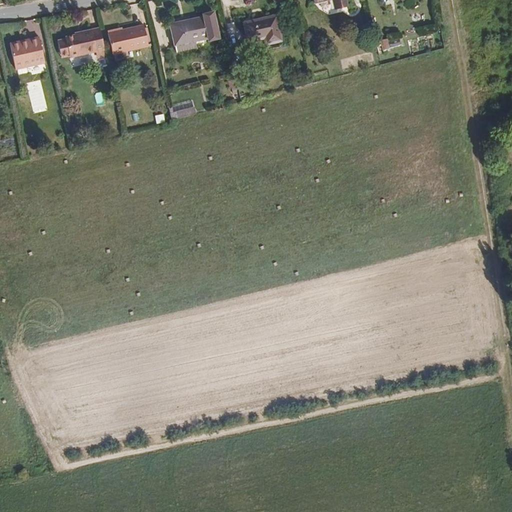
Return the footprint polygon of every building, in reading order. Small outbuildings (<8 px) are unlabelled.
[(345,0),(312,0),(313,3),(324,0),(332,0),(334,9),(347,6),(345,0)] [(204,16),(170,23),(175,47),(179,46),(180,52),(199,47),(198,41),(222,35),(216,10),(203,12),(204,16)] [(276,15),(244,22),(248,39),(265,36),(266,41),(281,38),(276,15)] [(144,29),(110,36),(114,56),(148,49),(144,29)] [(102,32),(59,41),(63,61),(106,51),(102,32)] [(25,46),(11,49),(16,71),(45,65),(39,40),(24,44),(25,46)] [(381,66),(397,61),(396,56),(382,59),(381,51),(401,46),(400,42),(389,45),(389,42),(388,43),(387,42),(376,44),(378,52),(380,60),(381,66)] [(172,109),(175,122),(200,115),(197,102),(172,109)]
